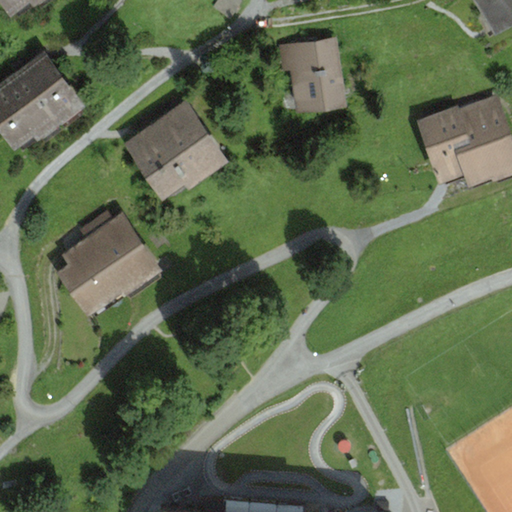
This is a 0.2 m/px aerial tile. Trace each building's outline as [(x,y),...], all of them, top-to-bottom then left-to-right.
[(472,0),(469,3),(477,16),(501,0),(472,0)] [(511,0),(501,0),(477,16),(481,22),(511,1),(511,0)] [(315,88),(314,83),(326,81),(328,81),(319,30),(314,27),(280,33),(284,54),(290,88),(306,85),(307,90),(315,88)] [(23,111),(26,116),(67,86),(35,43),(9,63),(5,58),(0,62),(0,117),(5,124),(23,111)] [(306,85),(290,88),(284,54),(280,55),(286,90),(288,94),(294,96),(327,90),(326,81),(314,83),(315,88),(307,90),(306,85)] [(463,105),(485,97),(481,84),(458,92),(463,105)] [(28,118),(32,124),(73,93),(67,86),(26,116),(23,111),(5,124),(10,131),(28,118)] [(479,155),(480,159),(505,150),(485,97),(463,105),(458,92),(445,97),(444,96),(409,108),(428,161),(430,160),(451,153),(455,161),(455,163),(479,155)] [(198,150),(195,147),(207,138),(208,137),(177,96),(160,107),(156,101),(123,125),(120,130),(150,173),(152,171),(171,158),(176,166),(178,164),(198,150)] [(178,164),(182,170),(213,147),(207,138),(195,147),(198,150),(178,164)] [(430,160),(433,169),(455,161),(451,153),(430,160)] [(152,171),(158,179),(176,166),(171,158),(152,171)] [(112,272),(115,277),(117,275),(147,253),(149,251),(116,205),(111,204),(106,208),(98,198),(73,217),(80,227),(59,242),(65,249),(55,257),(54,260),(79,296),(82,294),(112,272)] [(117,275),(124,283),(154,262),(147,253),(117,275)] [(82,294),(89,303),(118,281),(115,277),(112,272),(82,294)] [(342,511),(224,503),(224,501),(156,496),(154,511),(342,511)]
